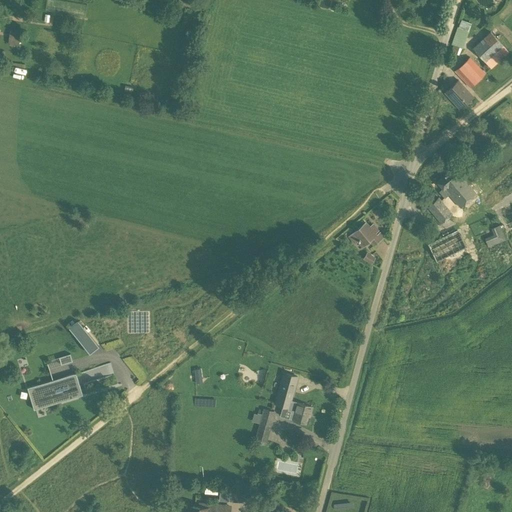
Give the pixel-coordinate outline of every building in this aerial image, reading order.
[(456,56),(459,47),(462,48),(468,31),(457,27),(451,44),(453,45),(449,54),(456,56)] [(18,46),(21,33),(10,31),(8,44),(18,46)] [(491,69),(509,52),(490,32),(472,48),(491,69)] [(470,88),(485,74),(470,58),(455,72),(470,88)] [(459,108),(473,96),(458,80),(445,92),(459,108)] [(459,207),(476,193),(455,167),(437,182),(442,189),(439,191),(444,198),(448,194),(459,207)] [(441,222),(451,213),(439,198),(428,207),(441,222)] [(369,227),(365,223),(349,236),(355,243),(358,241),(362,246),(370,240),(374,245),(383,237),(372,224),(369,227)] [(488,247),(506,240),(500,225),(491,229),(493,235),(484,238),(488,247)] [(428,241),(434,258),(464,248),(458,231),(428,241)] [(367,252),(363,259),(371,264),(375,257),(367,252)] [(69,328),(79,340),(88,333),(78,321),(69,328)] [(70,354),(58,357),(61,365),(72,362),(70,354)] [(110,362),(77,372),(80,384),(113,374),(110,362)] [(67,400),(82,395),(76,373),(64,376),(67,388),(56,391),(53,380),(34,386),(36,394),(29,396),(32,406),(66,396),(67,400)] [(290,401),(297,377),(284,373),(275,404),(288,407),(289,407),(290,401)] [(290,401),(289,407),(288,407),(287,410),(290,411),(288,418),(305,423),(308,413),(310,414),(312,407),(290,401)] [(271,427),(275,412),(271,410),(263,408),(259,424),(271,427)] [(229,492),(220,492),(219,501),(229,501),(229,492)]
